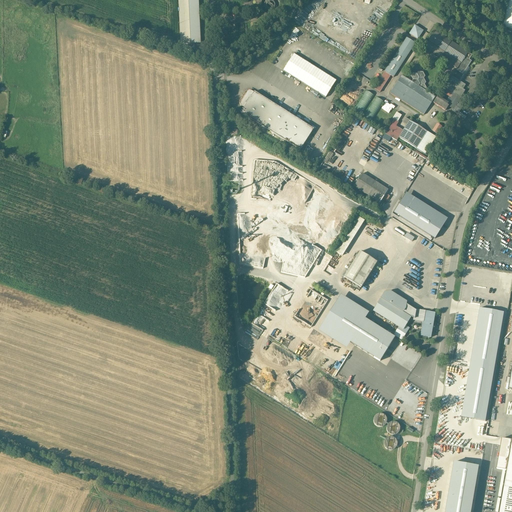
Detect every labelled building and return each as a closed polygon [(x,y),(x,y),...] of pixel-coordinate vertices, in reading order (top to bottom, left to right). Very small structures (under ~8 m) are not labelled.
[(511,0),(509,0),(503,27),(505,27),(505,28),(506,28),(511,28),(511,0)] [(424,31),(415,26),(409,35),(418,40),(424,31)] [(472,55),(434,31),(428,41),(461,63),(465,57),(469,60),(472,55)] [(416,44),(407,39),(390,63),(399,69),(416,44)] [(294,54),(283,71),(325,98),(336,81),(294,54)] [(461,63),(456,70),(463,75),(472,61),(469,60),(465,57),(461,63)] [(399,69),(390,63),(384,72),(391,76),(393,78),(399,69)] [(384,72),(373,89),(380,93),(391,76),(384,72)] [(417,74),(412,74),(411,76),(413,80),(411,82),(425,91),(426,89),(424,85),(425,83),(422,77),(421,75),(420,73),(417,73),(417,74)] [(411,82),(401,75),(390,93),(424,115),(435,97),(425,91),(411,82)] [(466,85),(452,77),(450,81),(447,79),(445,82),(445,83),(447,84),(445,88),(454,94),(448,103),(447,105),(448,106),(453,109),(455,106),(461,110),(468,98),(463,95),(465,91),(463,89),(466,85)] [(246,91),(239,102),(240,102),(240,103),(240,104),(240,105),(241,105),(240,106),(244,108),(253,93),(250,90),(250,91),(248,90),(247,91),(246,92),(246,91)] [(366,91),(353,111),(361,116),(374,96),(366,91)] [(313,129),(254,92),(253,93),(244,108),(240,113),(300,150),(313,129)] [(448,103),(437,96),(433,103),(445,111),(448,106),(447,105),(448,103)] [(376,97),(363,117),(371,122),(384,102),(376,97)] [(455,106),(453,109),(452,111),(457,115),(459,112),(461,110),(455,106)] [(426,131),(409,121),(406,125),(399,138),(416,148),(420,142),(426,131)] [(392,124),(385,134),(389,137),(396,126),(392,124)] [(396,126),(389,137),(396,141),(399,136),(399,135),(402,130),(396,126)] [(435,137),(426,131),(420,142),(424,145),(425,143),(430,146),(435,137)] [(425,143),(424,145),(420,142),(416,148),(425,154),(430,146),(425,143)] [(362,169),(352,186),(354,187),(362,174),(364,170),(362,169)] [(362,174),(354,187),(366,195),(375,182),(362,174)] [(388,190),(375,182),(366,195),(379,203),(388,190)] [(404,220),(416,200),(406,193),(393,213),(404,220)] [(404,220),(434,239),(447,219),(416,200),(404,220)] [(357,218),(336,252),(342,256),(364,221),(357,218)] [(376,263),(359,252),(343,278),(360,288),(376,263)] [(406,302),(390,292),(384,294),(381,298),(403,311),(405,308),(405,304),(406,302)] [(344,307),(364,319),(369,313),(340,295),(318,331),(346,349),(350,343),(330,330),(344,307)] [(381,298),(373,311),(398,327),(403,330),(405,326),(411,317),(403,311),(381,298)] [(403,311),(411,317),(414,318),(415,311),(405,304),(405,308),(403,311)] [(344,307),(330,330),(350,343),(380,361),(394,338),(364,319),(344,307)] [(479,309),(461,417),(485,421),(503,313),(479,309)] [(434,313),(425,312),(425,311),(415,310),(415,311),(414,318),(413,320),(424,322),(424,323),(423,323),(421,336),(430,338),(432,329),(434,328),(432,326),(433,326),(432,326),(434,313)] [(398,327),(393,335),(401,340),(409,328),(405,326),(403,330),(398,327)] [(386,423),(387,420),(386,418),(384,416),(382,414),(380,414),(377,414),(375,416),(374,418),(373,421),(374,423),(375,425),(377,427),(380,427),(383,427),(385,425),(386,423)] [(399,431),(400,428),(399,426),(398,424),(395,422),(393,422),(390,422),(388,424),(387,426),(386,429),(387,431),(388,433),(390,435),(392,435),(393,435),(396,435),(398,433),(399,431)] [(397,446),(397,444),(396,441),(395,439),(393,438),(391,437),(389,437),(388,438),(387,438),(385,439),(384,441),(384,444),(384,447),(386,449),(388,450),(390,451),(393,450),(395,448),(397,446)] [(511,511),(511,440),(502,438),(497,469),(507,470),(499,511),(511,511)] [(469,511),(477,467),(453,463),(444,511),(469,511)]
